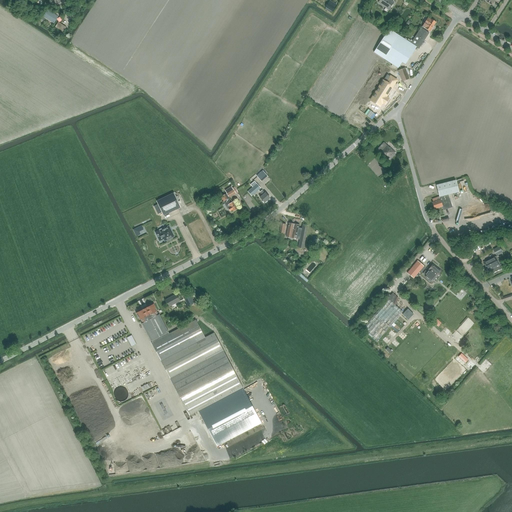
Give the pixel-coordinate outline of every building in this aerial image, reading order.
[(389,10),(394,3),(389,0),(380,0),(379,4),(389,10)] [(335,7),(328,3),(325,7),(326,8),(325,9),(331,12),(331,11),(332,12),(335,7)] [(47,10),(43,16),(54,23),(58,17),(47,10)] [(429,31),(435,22),(430,18),(430,19),(427,18),(422,26),(429,31)] [(63,32),(66,27),(58,22),(55,27),(63,32)] [(387,32),(374,52),(384,59),(393,64),(398,68),(402,62),(405,64),(416,47),(419,48),(429,33),(421,28),(412,42),(408,39),(407,41),(399,36),(389,29),(388,30),(387,32)] [(379,64),(373,73),(380,77),(386,68),(379,64)] [(398,70),(402,81),(409,79),(409,78),(405,68),(398,70)] [(375,94),(373,96),(374,97),(382,102),(385,104),(388,99),(386,97),(392,87),(386,83),(390,76),(387,74),(383,81),(374,94),(375,94)] [(389,147),(385,143),(384,142),(376,150),(378,151),(388,161),(396,153),(390,146),(389,147)] [(261,180),(267,175),(263,171),(257,176),(261,180)] [(455,180),(436,185),(439,197),(448,195),(458,192),(455,181),(455,180)] [(252,196),(261,188),(257,184),(254,181),(251,184),(253,187),(248,191),(252,196)] [(229,198),(237,193),(238,192),(233,185),(234,187),(232,188),(233,189),(227,192),(227,193),(225,194),(220,197),(224,201),(230,212),(232,210),(233,212),(238,208),(234,202),(232,203),(229,198)] [(264,203),(269,199),(265,193),(264,194),(261,191),(259,193),(262,196),(259,198),(264,203)] [(164,216),(181,208),(173,193),(157,201),(164,216)] [(439,197),(432,199),(433,202),(432,202),(434,209),(442,206),(443,210),(452,207),(450,200),(448,195),(439,197)] [(273,232),(278,233),(277,242),(282,243),(285,224),(281,223),(275,222),(273,232)] [(298,247),(303,248),(308,226),(303,225),(302,229),(298,228),(299,225),(289,223),(286,236),(299,239),(298,247)] [(173,237),(170,229),(168,226),(156,232),(160,241),(164,239),(165,241),(173,237)] [(503,251),(501,246),(494,249),(497,254),(503,251)] [(488,260),(484,262),(486,266),(487,266),(490,270),(500,265),(502,264),(497,256),(496,257),(495,257),(495,256),(488,260)] [(418,261),(407,273),(413,278),(415,276),(417,278),(426,267),(424,266),(418,261)] [(425,271),(423,273),(425,275),(424,275),(429,279),(432,281),(433,281),(434,280),(436,282),(441,275),(439,273),(441,271),(433,264),(428,270),(427,272),(425,271)] [(169,307),(174,304),(180,301),(176,295),(165,300),(169,307)] [(184,298),(187,304),(188,306),(191,304),(194,302),(192,299),(190,300),(188,296),(184,298)] [(196,320),(187,324),(169,334),(159,315),(158,315),(156,311),(157,310),(153,304),(147,308),(146,306),(142,308),(143,310),(136,313),(140,319),(143,323),(141,324),(151,341),(152,341),(153,342),(151,343),(189,415),(199,411),(243,388),(214,333),(205,337),(196,320)] [(136,344),(132,335),(127,338),(131,346),(136,344)] [(217,446),(262,422),(244,387),(199,411),(217,446)]
